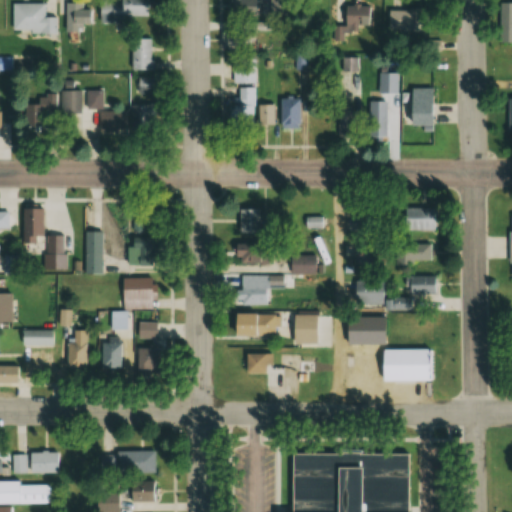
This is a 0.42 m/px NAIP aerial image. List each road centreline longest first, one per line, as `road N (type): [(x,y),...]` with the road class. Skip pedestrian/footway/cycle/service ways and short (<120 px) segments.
road 1 (residential): [(204,511),(195,0)]
road 2 (residential): [(477,511),(472,0)]
road 3 (residential): [(511,414),(0,411)]
road 4 (residential): [(0,172),(511,173)]
